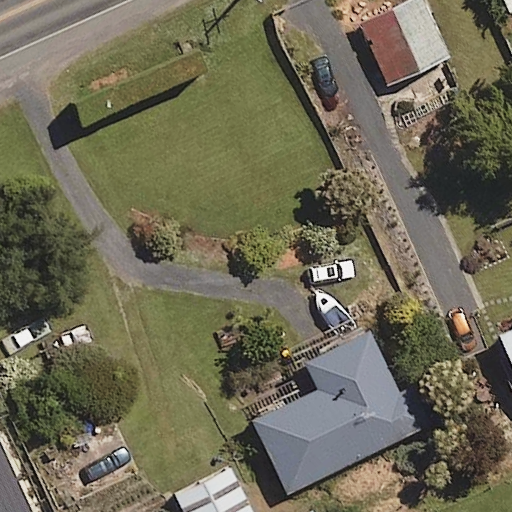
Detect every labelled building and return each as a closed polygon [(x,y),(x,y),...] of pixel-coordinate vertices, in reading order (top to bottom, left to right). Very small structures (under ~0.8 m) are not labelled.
[(448,56),(422,0),(366,26),(391,81),(448,56)] [(397,390),(365,324),(299,356),(313,386),(250,417),(286,491),(429,421),(411,383),(397,390)] [(511,325),(498,332),(511,364),(511,325)] [(30,511),(0,442),(0,511),(30,511)] [(251,511),(229,466),(175,493),(184,511),(251,511)]
